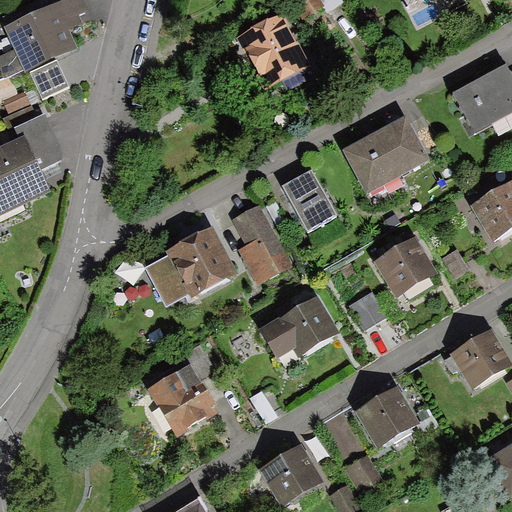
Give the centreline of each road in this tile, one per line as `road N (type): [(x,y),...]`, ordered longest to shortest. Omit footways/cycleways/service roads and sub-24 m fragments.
road 1 (residential): [(83,235),(130,232),(511,27)]
road 2 (residential): [(145,511),(511,286)]
road 3 (residential): [(131,0),(83,235)]
road 4 (residential): [(83,235),(49,336),(0,416)]
